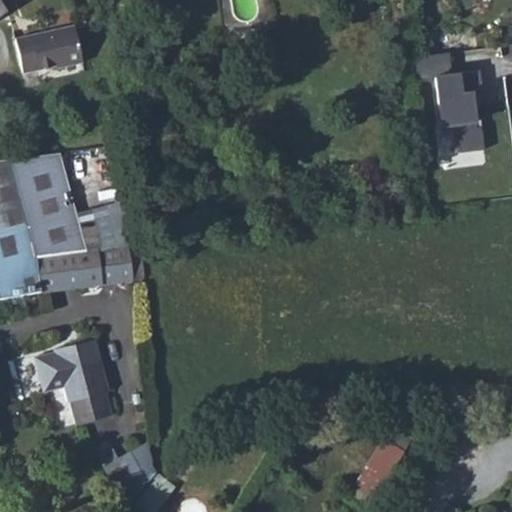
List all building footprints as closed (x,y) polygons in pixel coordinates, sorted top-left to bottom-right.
[(0,19),(8,14),(0,1),(0,19)] [(14,37),(22,73),(62,65),(63,68),(82,65),(74,25),(14,37)] [(475,68),(443,71),(452,152),(488,151),(475,68)] [(35,257),(85,250),(59,154),(11,158),(35,257)] [(0,159),(0,297),(40,290),(35,257),(11,158),(0,159)] [(40,290),(141,279),(140,242),(85,250),(35,257),(40,290)] [(40,351),(18,358),(29,391),(48,385),(52,398),(58,396),(65,415),(96,404),(89,383),(93,382),(77,335),(38,347),(40,351)] [(384,433),(356,483),(377,495),(405,445),(384,433)] [(171,480),(149,508),(154,511),(167,511),(185,491),(171,480)]
